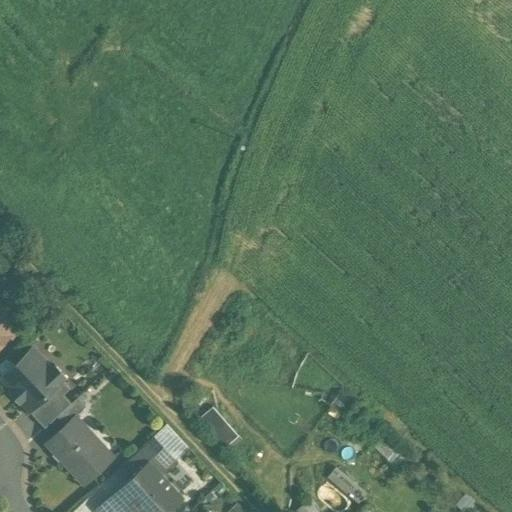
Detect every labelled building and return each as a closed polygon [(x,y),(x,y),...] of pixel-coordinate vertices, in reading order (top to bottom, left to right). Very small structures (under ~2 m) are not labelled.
[(0,342),(9,334),(8,333),(19,322),(3,305),(0,307),(0,342)] [(17,367),(3,379),(13,389),(10,392),(19,401),(20,401),(29,411),(62,380),(61,378),(64,375),(54,364),(51,367),(32,347),(14,364),(17,367)] [(62,380),(29,411),(45,427),(57,416),(71,403),(63,394),(70,388),(62,380)] [(71,403),(57,416),(65,424),(75,415),(75,416),(85,406),(78,397),(71,403)] [(213,404),(197,417),(222,447),(238,433),(213,404)] [(75,416),(75,415),(65,424),(46,443),(84,483),(113,456),(75,416)] [(153,436),(120,466),(130,476),(147,459),(148,460),(163,446),(153,436)] [(163,446),(148,460),(153,466),(168,452),(163,446)] [(130,476),(109,496),(124,511),(138,511),(146,506),(151,511),(168,511),(183,498),(160,473),(163,470),(175,459),(168,452),(153,466),(148,460),(147,459),(130,476)] [(199,485),(175,459),(163,470),(188,496),(199,485)] [(358,501),(367,489),(334,465),(325,477),(358,501)] [(124,511),(109,496),(94,509),(96,511),(124,511)]
